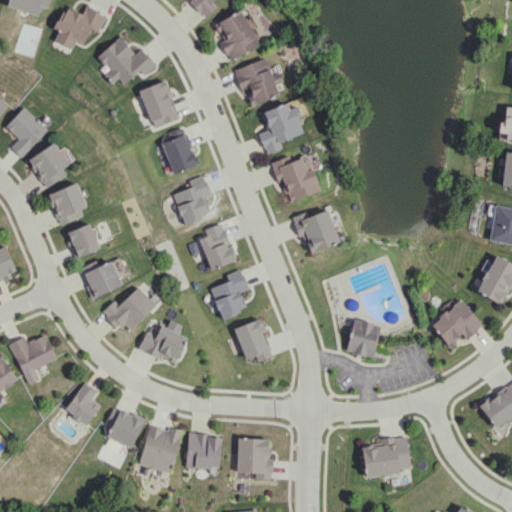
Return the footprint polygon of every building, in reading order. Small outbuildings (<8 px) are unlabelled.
[(38,14),(40,6),(47,7),(49,0),(8,0),(7,7),(38,14)] [(187,0),(203,17),(215,6),(211,1),(212,0),(187,0)] [(98,32),(105,15),(85,5),(81,13),(65,5),(54,28),(58,30),(53,40),(71,49),(75,40),(83,44),(90,28),(98,32)] [(228,60),(258,45),(240,9),(213,23),(221,39),(219,41),(228,60)] [(97,56),(109,70),(103,75),(111,83),(118,77),(123,84),(139,70),(143,75),(155,64),(140,48),(135,53),(120,36),(97,56)] [(178,117),(164,79),(138,89),(152,127),(178,117)] [(259,112),(266,129),(257,132),(265,154),(281,148),(278,141),(304,131),(294,105),(288,108),(286,102),(259,112)] [(5,126),(18,138),(10,146),(21,157),(47,129),(23,106),(5,126)] [(504,140),(511,140),(511,106),(504,106),(503,122),(498,121),(497,132),(505,133),(504,140)] [(196,164),(182,127),(167,132),(170,139),(161,142),(173,173),(196,164)] [(68,164),(53,142),(26,160),(45,187),(65,173),(62,167),(68,164)] [(500,186),(511,186),(511,151),(504,151),(500,186)] [(319,190),(306,155),(291,160),(289,155),(271,161),(286,202),(319,190)] [(183,223),(209,214),(203,197),(210,195),(203,175),(188,180),(191,187),(173,193),(183,223)] [(79,209),(86,206),(75,182),(46,194),(60,224),(82,215),(79,209)] [(487,240),(511,244),(511,207),(493,204),(487,240)] [(305,211),(291,216),(298,236),(302,235),(309,253),(338,242),(326,209),(306,216),(305,211)] [(199,229),(209,268),(233,261),(223,222),(199,229)] [(98,250),(92,223),(67,229),(73,256),(98,250)] [(0,279),(16,273),(5,245),(0,247),(0,279)] [(511,279),(511,263),(492,255),(475,292),(501,304),(511,279)] [(81,273),(92,297),(121,285),(111,261),(81,273)] [(210,287),(220,318),(245,309),(239,291),(247,289),(240,268),(225,274),(227,281),(210,287)] [(155,304),(137,285),(118,304),(114,299),(100,311),(116,328),(122,322),(128,330),(155,304)] [(447,346),(461,335),(465,339),(482,325),(460,298),(429,323),(447,346)] [(369,357),(379,325),(353,317),(344,349),(369,357)] [(233,327),(244,359),(254,355),(257,361),(272,355),(259,318),(233,327)] [(137,347),(174,363),(185,337),(177,334),(181,325),(169,319),(165,328),(149,321),(137,347)] [(56,358),(44,333),(26,342),(23,336),(8,343),(27,384),(39,378),(34,368),(56,358)] [(0,391),(17,379),(1,355),(0,355),(0,391)] [(96,390),(83,381),(63,409),(85,424),(99,405),(90,399),(96,390)] [(493,427),(511,414),(511,381),(478,404),(493,427)] [(104,423),(110,426),(106,436),(130,448),(143,419),(113,404),(104,423)] [(138,465),(170,472),(180,430),(147,423),(138,465)] [(216,469),(221,436),(187,432),(183,465),(216,469)] [(235,471),(254,472),(254,479),(269,479),(269,438),(236,437),(235,471)] [(410,470),(406,437),(360,442),(364,475),(410,470)]
